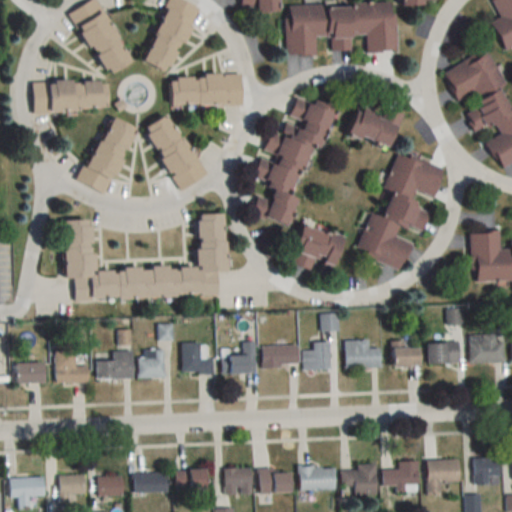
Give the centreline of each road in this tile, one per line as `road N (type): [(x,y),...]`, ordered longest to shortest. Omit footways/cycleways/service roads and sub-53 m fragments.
road 1 (residential): [(224,168),(227,209),(258,268),(292,292),(337,301),(399,287),(442,240),(450,159),(424,113),(397,89),(342,78),(268,99),(245,122),(208,187),(158,213),(86,203),(63,187),(47,158)]
road 2 (residential): [(0,312),(20,311),(47,158),(26,117),(21,83),(45,22),(68,0),(196,4),(239,59),(245,122)]
road 3 (residential): [(0,429),(511,406)]
road 4 (residential): [(469,172),(441,139),(424,75),(457,0),(501,187),(469,172)]
